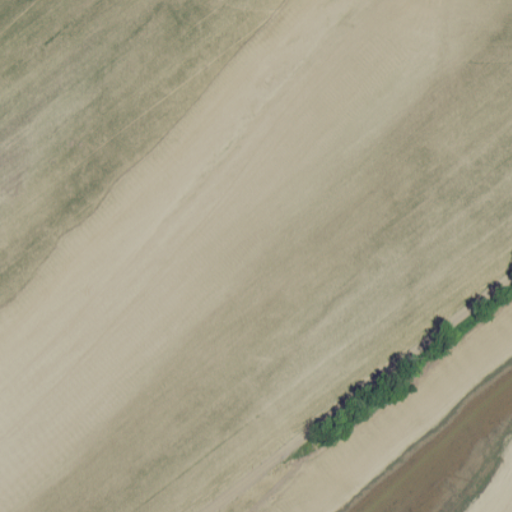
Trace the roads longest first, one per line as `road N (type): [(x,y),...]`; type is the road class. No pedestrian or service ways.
road 1 (residential): [(209,511),(402,358)]
road 2 (residential): [(402,358),(511,268)]
